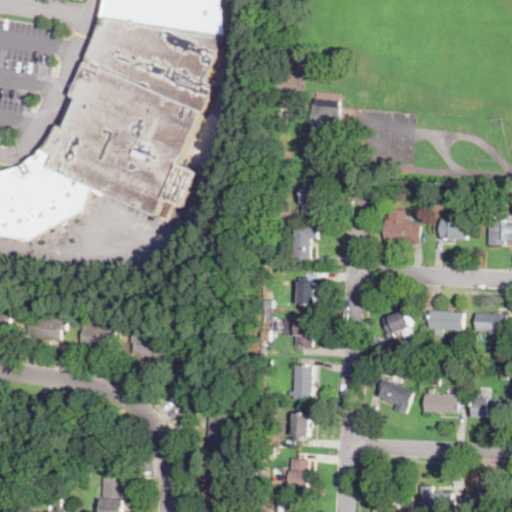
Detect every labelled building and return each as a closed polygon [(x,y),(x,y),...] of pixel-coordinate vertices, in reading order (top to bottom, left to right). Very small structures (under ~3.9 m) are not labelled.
[(225,0),(229,34),(208,81),(217,85),(183,163),(202,172),(187,206),(167,199),(160,214),(108,191),(107,195),(96,191),(86,210),(33,239),(0,233),(0,170),(19,166),(21,165),(34,159),(42,153),(47,146),(61,126),(62,125),(67,128),(81,98),(78,97),(75,94),(77,90),(92,55),(95,48),(96,43),(100,32),(107,9),(109,0),(225,0)] [(341,100),(341,106),(342,106),(338,141),(312,138),(315,103),(317,103),(318,97),(341,100)] [(287,119),(287,123),(279,123),(280,100),(288,101),(287,119)] [(338,144),(337,150),(329,149),(330,141),(338,142),(338,144)] [(339,154),(338,161),(317,159),(317,160),(312,160),(312,158),(308,158),(309,150),(339,154)] [(322,214),(322,216),(303,215),(304,188),(324,189),(322,214)] [(408,218),(408,219),(415,219),(415,223),(423,223),(422,243),(401,242),(401,246),(387,245),(388,219),(391,219),(392,209),(408,209),(408,218)] [(511,240),(507,240),(506,245),(490,244),(490,241),(491,214),(497,214),(497,218),(509,218),(508,223),(511,223),(511,240)] [(468,235),(468,239),(443,238),(444,217),(470,219),(468,235)] [(320,226),(320,239),(313,238),(312,257),(307,257),(307,261),(294,261),(295,247),(296,247),(297,225),(320,226)] [(321,294),(321,296),(317,296),(317,304),(301,304),(302,281),(318,281),(318,290),(321,290),(321,294)] [(413,327),(415,332),(416,335),(407,338),(404,330),(396,333),(398,336),(393,338),(385,318),(408,309),(415,326),(413,327)] [(467,323),(466,329),(464,329),(463,334),(458,334),(458,329),(446,328),(446,336),(437,335),(437,329),(433,328),(434,310),(467,311),(467,323)] [(0,311),(13,314),(12,325),(7,324),(6,335),(0,334),(0,311)] [(504,313),(504,314),(511,315),(510,333),(508,333),(508,336),(492,335),(492,330),(478,329),(479,313),(497,314),(497,313),(504,313)] [(69,319),(68,330),(64,330),(63,340),(29,335),(32,314),(69,319)] [(319,332),(319,334),(319,335),(316,335),(316,346),(299,346),(299,335),(293,335),(293,333),(287,333),(287,323),(293,323),(293,322),(294,322),(294,318),(319,318),(319,332)] [(118,329),(116,339),(112,339),(111,349),(82,344),(86,323),(118,329)] [(172,339),(167,360),(134,353),(137,343),(133,342),(135,331),(172,339)] [(201,356),(200,362),(207,363),(205,384),(182,382),(184,361),(192,361),(192,355),(201,356)] [(314,385),(314,395),(314,399),(296,398),(296,395),(291,395),(291,391),(296,391),(297,365),(315,365),(314,385)] [(410,410),(408,413),(398,409),(400,403),(381,395),(383,390),(381,389),(386,378),(417,391),(410,410)] [(436,389),(436,394),(461,394),(461,401),(460,412),(426,411),(427,393),(430,393),(430,388),(436,389)] [(50,399),(49,406),(40,405),(41,397),(50,399)] [(476,397),(477,397),(503,398),(502,419),(475,417),(476,397)] [(232,413),(231,433),(230,453),(218,453),(218,449),(209,448),(211,417),(219,417),(219,413),(232,413)] [(311,436),(294,435),(295,413),(312,414),(311,436)] [(311,470),(311,474),(310,487),(289,486),(290,471),(294,471),(295,457),(312,458),(311,470)] [(230,500),(230,502),(220,501),(221,497),(210,497),(211,469),(232,470),(230,500)] [(126,490),(125,506),(124,511),(97,511),(98,504),(103,504),(103,498),(104,498),(105,476),(116,477),(116,481),(127,482),(126,490)] [(452,511),(440,511),(440,509),(423,508),(424,485),(436,485),(435,492),(453,492),(452,511)] [(506,499),(506,510),(469,508),(470,487),(507,489),(506,499)] [(397,511),(378,511),(380,489),(398,490),(397,511)] [(305,499),(305,508),(305,511),(280,511),(280,507),(279,507),(279,499),(287,499),(287,498),(305,499)]
